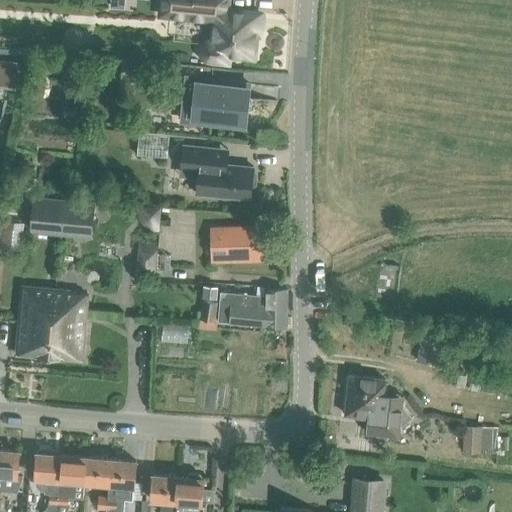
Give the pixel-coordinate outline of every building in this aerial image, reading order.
[(162,0),(161,14),(209,19),(214,20),(214,21),(211,41),(206,42),(203,46),(201,50),(202,55),(205,59),(210,61),(227,62),(228,55),(253,58),(253,53),(256,50),(256,46),(255,42),(256,29),(248,28),(250,12),(231,11),(232,0),(162,0)] [(75,28),(74,28),(73,28),(72,28),(71,29),(70,29),(69,30),(68,31),(67,32),(67,33),(66,33),(66,34),(66,35),(66,36),(65,37),(65,38),(66,39),(66,40),(66,41),(66,42),(67,43),(68,44),(68,45),(69,45),(70,46),(71,47),(72,47),(73,47),(73,48),(74,48),(75,48),(76,48),(77,48),(78,47),(79,47),(80,47),(81,46),(82,46),(82,45),(83,44),(84,43),(84,42),(85,41),(85,40),(85,39),(85,38),(85,37),(85,36),(85,35),(85,34),(84,33),(84,32),(83,31),(82,30),(81,30),(81,29),(80,29),(79,28),(78,28),(77,28),(76,28),(75,28)] [(193,122),(244,127),(249,83),(197,78),(193,122)] [(227,198),(227,196),(250,199),(251,187),(255,184),(256,174),(253,171),(253,167),(226,164),(227,149),(184,145),(181,168),(199,170),(197,194),(227,198)] [(31,231),(61,234),(64,200),(34,197),(31,231)] [(94,203),(64,200),(61,234),(91,236),(94,203)] [(162,208),(139,206),(138,213),(146,226),(151,230),(161,232),(162,208)] [(268,260),(267,225),(211,227),(211,245),(228,245),(228,261),(268,260)] [(3,237),(2,248),(20,249),(21,239),(3,237)] [(16,354),(49,357),(55,289),(23,285),(16,354)] [(217,286),(203,285),(202,296),(216,298),(217,286)] [(55,289),(49,357),(82,360),(88,295),(69,293),(70,290),(55,289)] [(265,289),(265,295),(264,327),(286,327),(287,289),(265,289)] [(265,295),(220,291),(217,321),(228,323),(264,327),(265,295)] [(200,318),(214,320),(217,301),(203,299),(200,318)] [(424,327),(418,360),(437,363),(443,330),(424,327)] [(498,374),(483,373),(482,381),(497,382),(498,374)] [(349,374),(344,414),(368,417),(366,433),(375,434),(382,442),(390,435),(398,436),(399,428),(412,418),(402,405),(403,396),(387,394),(388,387),(384,387),(385,378),(349,374)] [(464,426),(463,452),(494,453),(494,451),(495,437),(495,428),(464,426)] [(0,511),(1,511),(3,500),(0,499),(0,489),(14,491),(22,477),(17,476),(19,452),(0,450),(0,511)] [(58,511),(63,455),(38,453),(36,479),(37,479),(36,483),(37,486),(39,489),(42,491),(46,491),(46,495),(51,496),(51,504),(46,511),(58,511)] [(58,511),(69,511),(70,499),(75,499),(76,482),(85,483),(87,457),(63,455),(58,511)] [(85,483),(109,485),(112,459),(87,457),(85,483)] [(107,511),(119,511),(120,506),(123,507),(124,498),(133,499),(137,461),(112,459),(109,485),(108,497),(107,509),(107,511)] [(192,478),(180,476),(175,511),(208,511),(209,503),(206,498),(203,498),(205,479),(203,478),(203,476),(202,474),(193,473),(192,475),(192,478)] [(175,511),(180,476),(155,474),(152,500),(161,501),(160,511),(175,511)] [(380,511),(383,480),(355,478),(352,511),(380,511)] [(100,496),(99,509),(107,509),(108,497),(107,497),(100,496)]
